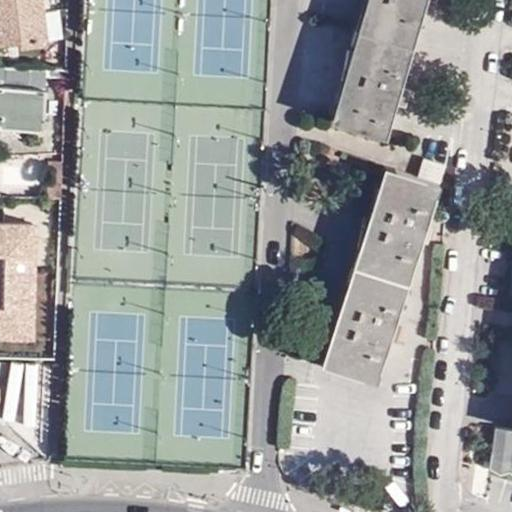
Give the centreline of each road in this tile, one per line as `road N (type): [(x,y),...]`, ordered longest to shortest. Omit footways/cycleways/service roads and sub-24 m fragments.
road 1 (residential): [(445,511),(498,0)]
road 2 (residential): [(258,511),(283,0)]
